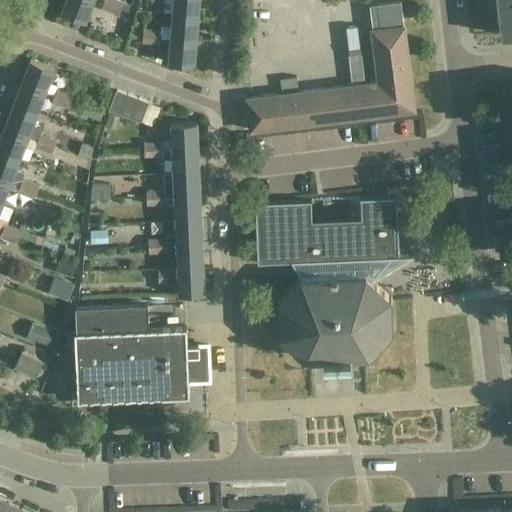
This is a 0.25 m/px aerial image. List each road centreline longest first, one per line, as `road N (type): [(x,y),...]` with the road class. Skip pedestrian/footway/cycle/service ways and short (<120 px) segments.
road 1 (residential): [(504,462),(464,144)]
road 2 (residential): [(242,471),(229,171)]
road 3 (residential): [(229,171),(223,105),(11,32)]
road 4 (residential): [(464,144),(229,171)]
road 5 (unclassified): [(80,479),(242,471)]
